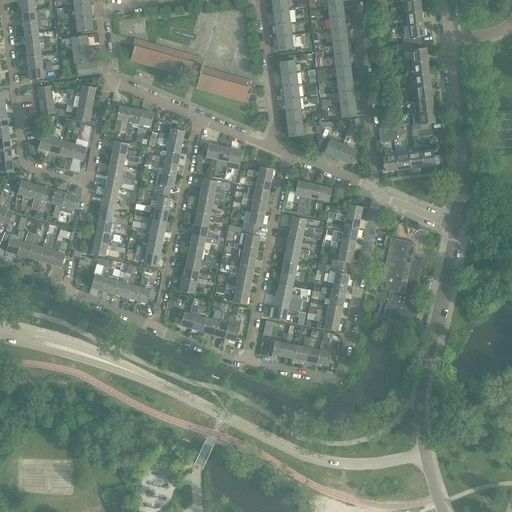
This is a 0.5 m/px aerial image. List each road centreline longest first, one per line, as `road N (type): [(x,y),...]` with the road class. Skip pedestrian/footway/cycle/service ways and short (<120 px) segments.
road 1 (unclassified): [(64,350),(139,375),(318,460),(361,465),(426,455)]
road 2 (unclassified): [(426,455),(420,396),(455,224)]
road 3 (residential): [(89,183),(25,164),(3,0)]
road 4 (residential): [(156,329),(195,117)]
road 5 (residential): [(247,363),(288,154)]
road 6 (residential): [(337,380),(375,190)]
road 7 (residential): [(375,190),(353,0)]
road 8 (residential): [(455,224),(461,152),(448,38)]
road 9 (residential): [(273,148),(259,0)]
